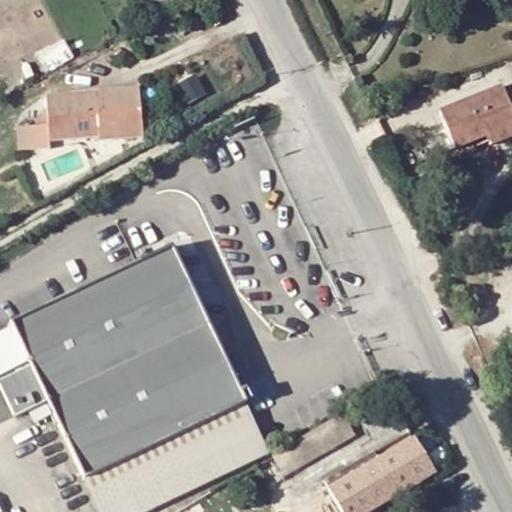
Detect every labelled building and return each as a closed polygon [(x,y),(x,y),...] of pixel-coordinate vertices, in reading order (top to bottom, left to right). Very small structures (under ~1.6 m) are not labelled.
[(468,153),(511,136),(511,84),(451,106),(468,153)] [(48,114),(48,115),(51,144),(99,138),(99,132),(141,128),(137,90),(99,94),(100,103),(89,104),(88,95),(46,99),(48,114)] [(89,104),(100,103),(99,94),(88,95),(89,104)] [(21,154),(51,150),(51,144),(48,115),(38,116),(39,126),(19,128),(21,154)] [(141,128),(99,132),(99,138),(100,144),(142,139),(141,128)] [(151,511),(269,456),(245,406),(247,405),(173,249),(137,266),(11,326),(13,332),(0,338),(0,379),(29,366),(84,482),(86,481),(99,511),(151,511)] [(378,419),(397,403),(389,390),(377,397),(368,402),(378,419)] [(343,416),(287,449),(299,469),(355,436),(343,416)] [(416,437),(378,459),(397,496),(436,473),(416,437)] [(271,458),(283,478),(299,469),(287,449),(271,458)] [(378,459),(356,472),(377,508),(397,496),(378,459)] [(356,472),(327,489),(340,511),(369,511),(377,508),(356,472)]
